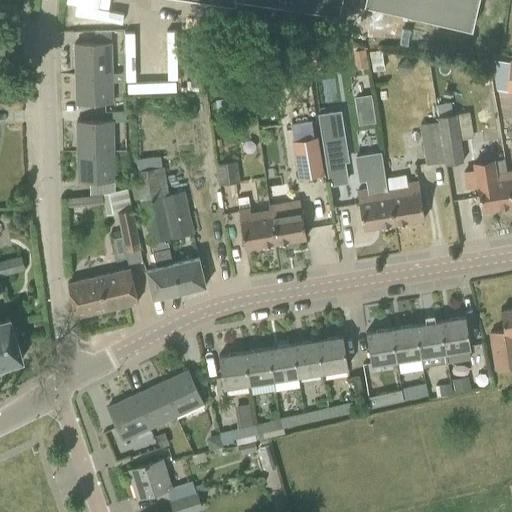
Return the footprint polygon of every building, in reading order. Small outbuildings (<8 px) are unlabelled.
[(249,0),(339,13),(341,0),(193,0),(235,6),(235,0),(249,0)] [(363,0),(363,3),(472,28),(478,0),(363,0)] [(288,40),(287,68),(305,68),(305,56),(303,40),(288,40)] [(74,44),(75,73),(112,72),(111,43),(74,44)] [(324,44),(306,46),(310,71),(328,68),(324,44)] [(374,71),(375,77),(384,75),(380,50),(369,51),(372,71),(374,71)] [(281,54),(258,54),(258,70),(281,70),(281,54)] [(365,54),(355,56),(357,68),(367,67),(365,54)] [(406,59),(397,67),(401,72),(407,72),(413,68),(406,59)] [(112,72),(75,73),(76,103),(112,102),(112,72)] [(229,87),(221,88),(223,98),(230,97),(229,87)] [(230,97),(231,109),(252,106),(251,95),(230,97)] [(436,121),(443,161),(444,164),(463,161),(460,140),(472,138),(468,111),(446,115),(443,95),(433,96),(437,121),(436,121)] [(343,164),(347,163),(339,111),(316,115),(328,187),(347,184),(343,164)] [(292,136),(315,134),(314,120),(291,122),(292,136)] [(76,122),(77,151),(113,150),(112,121),(76,122)] [(424,164),(443,161),(436,121),(419,124),(424,164)] [(324,174),(318,137),(293,141),(299,178),(324,174)] [(113,150),(77,151),(78,181),(114,180),(113,150)] [(215,164),(217,184),(239,181),(236,161),(215,164)] [(139,200),(150,243),(163,240),(192,233),(183,190),(167,194),(163,166),(134,171),(139,200)] [(264,182),(268,208),(269,208),(275,243),(306,238),(299,198),(287,200),(288,205),(278,207),(274,181),(281,180),(280,167),(263,170),(265,181),(264,182)] [(511,205),(505,170),(486,173),(486,168),(475,170),(481,210),(511,205)] [(407,186),(388,189),(393,224),(424,219),(418,179),(406,181),(407,186)] [(393,224),(388,189),(368,192),(367,187),(356,189),(363,229),(393,224)] [(105,215),(116,213),(120,230),(121,236),(124,251),(139,248),(126,189),(101,194),(105,215)] [(83,196),(64,198),(65,207),(83,205),(83,196)] [(269,208),(268,208),(250,211),(249,206),(238,208),(244,248),(275,243),(269,208)] [(163,240),(150,243),(155,265),(145,267),(152,298),(178,292),(171,261),(167,242),(164,242),(163,240)] [(198,255),(171,261),(178,292),(205,285),(198,255)] [(0,261),(0,276),(25,269),(21,256),(0,261)] [(67,282),(75,316),(138,301),(130,268),(67,282)] [(511,308),(500,310),(503,330),(490,332),(495,368),(511,366),(511,308)] [(0,365),(22,359),(8,314),(0,316),(0,365)] [(465,316),(439,320),(444,352),(470,348),(465,316)] [(420,355),(421,365),(445,362),(444,352),(439,320),(415,324),(420,355)] [(395,359),(420,355),(415,324),(390,328),(395,359)] [(370,363),(395,359),(390,328),(366,332),(370,363)] [(342,335),(317,339),(322,371),(347,367),(342,335)] [(317,339),(292,343),(297,375),(322,371),(317,339)] [(292,343),(267,347),(273,379),(297,375),(292,343)] [(267,347),(243,351),(248,383),(273,379),(267,347)] [(248,383),(243,351),(218,355),(223,387),(248,383)] [(187,369),(161,382),(176,415),(203,403),(187,369)] [(468,376),(452,380),(455,393),(470,389),(468,376)] [(161,382),(134,394),(149,427),(176,415),(161,382)] [(425,383),(400,388),(403,400),(427,394),(425,383)] [(451,383),(439,385),(440,396),(452,394),(451,383)] [(403,400),(400,388),(375,394),(378,405),(403,400)] [(149,427),(134,394),(107,406),(123,440),(149,427)] [(352,401),(328,407),(330,416),(353,411),(352,401)] [(328,407),(303,412),(305,421),(330,416),(328,407)] [(303,412),(280,418),(282,427),(305,421),(303,412)] [(280,418),(255,423),(257,433),(282,427),(280,418)] [(257,433),(255,423),(253,424),(253,423),(230,428),(232,438),(257,433)] [(164,433),(155,437),(159,448),(168,445),(164,433)] [(218,434),(206,437),(209,449),(221,446),(218,434)] [(254,442),(239,446),(241,453),(256,450),(254,442)] [(267,444),(259,447),(266,470),(274,467),(267,444)] [(203,451),(191,455),(193,463),(206,459),(203,451)] [(167,488),(171,501),(197,493),(196,491),(195,491),(192,479),(171,486),(162,458),(127,469),(136,498),(167,488)] [(197,493),(171,501),(174,509),(165,511),(187,511),(202,508),(197,493)]
